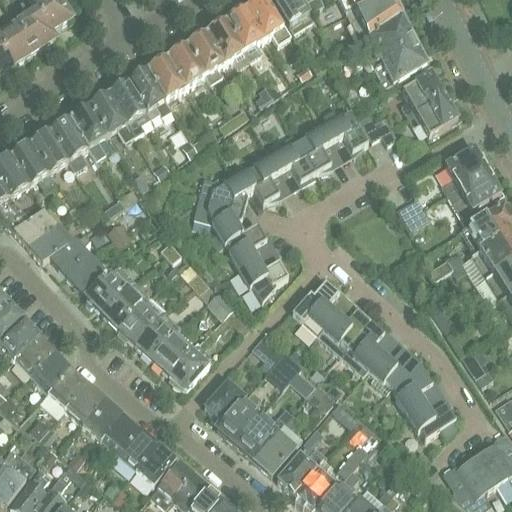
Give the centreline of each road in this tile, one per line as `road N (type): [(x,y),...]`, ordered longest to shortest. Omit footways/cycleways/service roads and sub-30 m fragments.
road 1 (residential): [(437,468),(474,434),(476,420),(439,361),(326,264)]
road 2 (residential): [(326,264),(309,246),(312,216),(400,177),(501,117)]
road 3 (residential): [(174,430),(152,422),(89,367),(84,338),(0,254)]
road 4 (residential): [(174,430),(326,264)]
road 5 (residential): [(0,124),(130,41)]
road 6 (residential): [(260,511),(174,430)]
